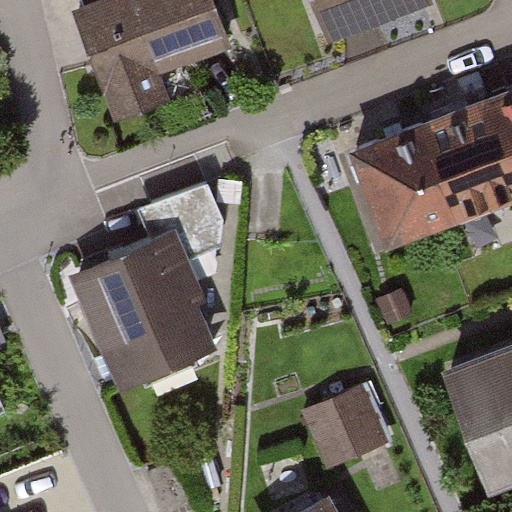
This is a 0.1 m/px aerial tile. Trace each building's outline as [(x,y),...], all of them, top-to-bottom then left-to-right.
[(88,0),(72,6),(111,116),(170,95),(158,61),(223,38),(208,0),(88,0)] [(315,0),(323,23),(388,0),(315,0)] [(511,73),(338,137),(374,237),(511,186),(511,73)] [(142,227),(54,262),(104,386),(212,343),(175,252),(217,235),(221,215),(204,173),(132,202),(142,227)] [(511,339),(443,364),(488,490),(511,481),(511,339)] [(362,375),(294,401),(318,464),(386,438),(362,375)] [(330,511),(318,485),(262,511),(330,511)]
